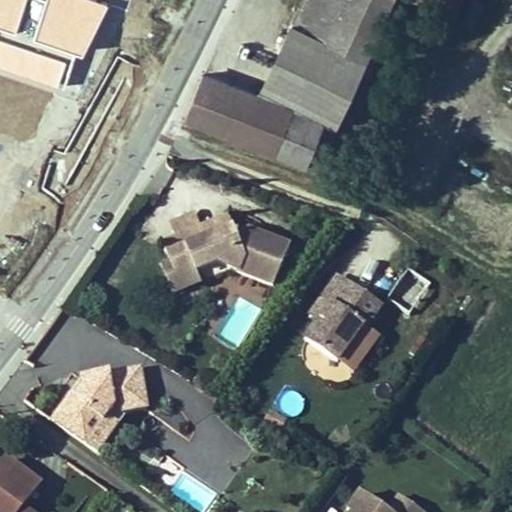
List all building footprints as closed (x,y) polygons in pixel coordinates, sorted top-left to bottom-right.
[(83,49),(108,3),(99,0),(0,0),(0,65),(57,84),(70,45),(83,49)] [(324,121),(334,125),(380,24),(391,0),(415,0),(450,16),(457,0),(305,0),(261,97),(203,74),(184,117),(270,150),(272,151),(289,107),(324,121)] [(289,107),(272,151),(306,164),(324,121),(289,107)] [(194,217),(168,227),(173,241),(199,231),(194,217)] [(226,221),(213,226),(217,236),(231,231),(226,221)] [(173,241),(160,246),(167,265),(171,275),(189,268),(191,274),(213,265),(228,272),(269,290),(286,253),(246,234),(233,239),(231,231),(217,236),(213,226),(199,231),(173,241)] [(167,265),(157,269),(168,296),(228,272),(213,265),(191,274),(189,268),(171,275),(167,265)] [(386,305),(409,318),(430,282),(408,269),(386,305)] [(349,286),(334,276),(309,311),(320,319),(329,307),(332,309),(349,286)] [(379,308),(349,286),(332,309),(329,307),(320,319),(308,335),(300,330),(286,349),(312,366),(321,353),(335,363),(360,329),(363,331),(379,308)] [(73,392),(56,417),(90,441),(113,408),(120,413),(126,412),(147,408),(141,371),(82,379),(84,387),(78,396),(73,392)] [(82,379),(73,392),(78,396),(84,387),(82,379)] [(96,453),(126,412),(120,413),(113,408),(90,441),(56,417),(52,422),(96,453)] [(144,468),(156,445),(129,431),(117,453),(144,468)] [(0,511),(18,511),(38,487),(6,462),(0,469),(0,511)] [(390,511),(382,511),(361,497),(351,511),(418,511),(400,499),(390,511)]
